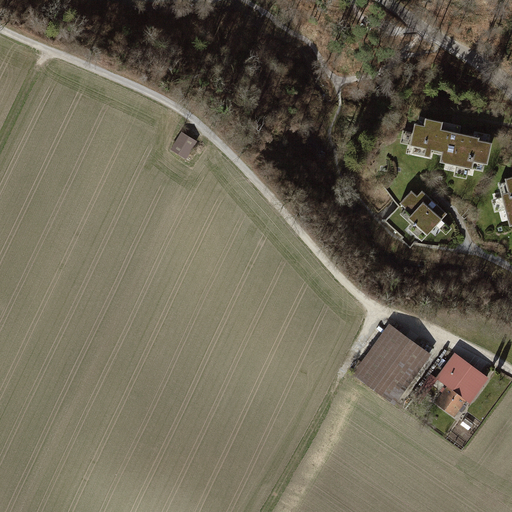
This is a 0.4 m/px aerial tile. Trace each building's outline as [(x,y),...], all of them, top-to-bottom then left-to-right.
[(483,167),(487,142),(436,134),(437,124),(418,121),(417,129),(409,128),(405,151),(434,156),(433,167),(465,172),(466,164),(483,167)] [(198,141),(180,132),(170,152),(187,161),(198,141)] [(511,178),(499,182),(502,196),(494,198),(501,229),(511,227),(511,230),(511,238),(510,239),(511,248),(511,178)] [(442,216),(410,189),(395,204),(404,213),(399,219),(420,238),(442,216)] [(447,235),(454,228),(443,218),(437,225),(447,235)] [(387,325),(349,371),(392,404),(428,357),(387,325)] [(485,379),(449,354),(430,382),(442,390),(432,405),(450,418),(461,403),(465,406),(485,379)]
